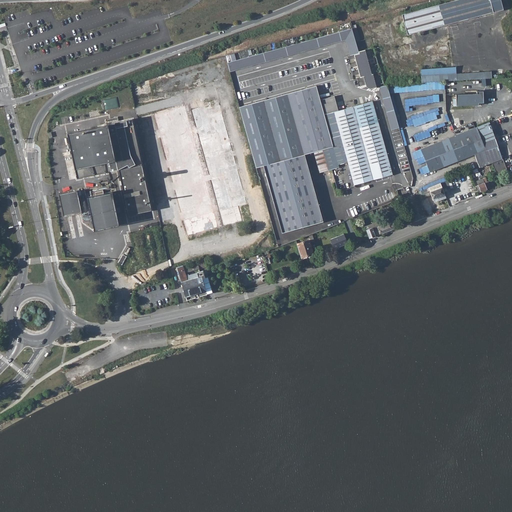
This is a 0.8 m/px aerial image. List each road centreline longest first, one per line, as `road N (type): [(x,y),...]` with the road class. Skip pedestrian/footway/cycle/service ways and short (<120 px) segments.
road 1 (residential): [(91,327),(245,295),(417,227)]
road 2 (unknown): [(183,246),(253,236),(260,221),(221,96),(147,105)]
road 3 (primary): [(73,83),(307,0)]
road 4 (residential): [(417,227),(376,94),(351,94),(337,47)]
road 5 (primary): [(0,143),(24,251),(17,296)]
road 6 (primary): [(32,201),(33,132),(47,105),(73,83)]
